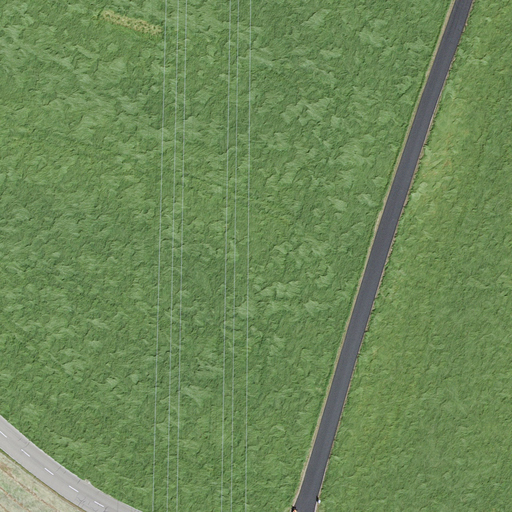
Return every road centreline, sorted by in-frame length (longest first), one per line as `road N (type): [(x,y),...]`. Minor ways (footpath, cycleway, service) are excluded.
road 1 (residential): [(303,511),(463,0)]
road 2 (tertiary): [(114,511),(0,430)]
